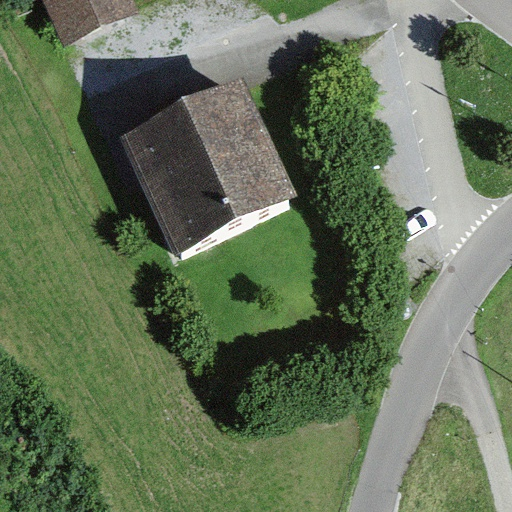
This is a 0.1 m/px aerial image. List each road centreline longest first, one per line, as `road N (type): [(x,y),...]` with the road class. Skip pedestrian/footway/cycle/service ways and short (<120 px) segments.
road 1 (residential): [(509,511),(490,434),(437,330)]
road 2 (unclassified): [(372,511),(437,330)]
road 3 (residential): [(437,330),(511,231)]
